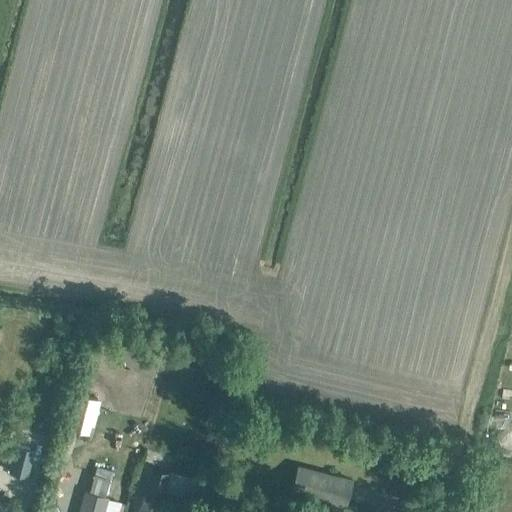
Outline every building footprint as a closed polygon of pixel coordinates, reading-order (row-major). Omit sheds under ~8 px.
[(75,393),(66,428),(88,433),(97,399),(75,393)] [(15,445),(8,471),(26,476),(33,450),(15,445)] [(151,467),(139,511),(140,511),(157,511),(169,472),(151,467)] [(297,467),(291,490),(346,504),(351,482),(297,467)] [(0,482),(0,496),(13,500),(17,487),(0,482)] [(123,511),(125,504),(108,500),(108,497),(84,490),(77,511),(123,511)]
